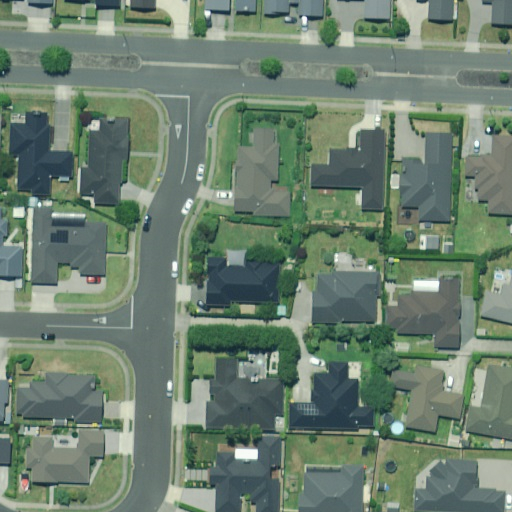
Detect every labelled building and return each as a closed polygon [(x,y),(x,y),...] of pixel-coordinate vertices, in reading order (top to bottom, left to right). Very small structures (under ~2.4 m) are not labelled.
[(204,0),(204,14),(227,15),(227,0),(204,0)] [(235,0),(235,13),(256,14),(256,0),(235,0)] [(264,0),(264,16),(289,17),(289,7),(299,8),(299,19),(322,20),(323,0),(264,0)] [(365,0),(365,18),(390,18),(390,0),(365,0)] [(412,0),(412,2),(425,3),(424,21),(451,23),(453,0),(412,0)] [(511,0),(482,0),(482,2),(493,2),(491,23),(511,24),(511,0)] [(48,114),(26,113),(26,123),(12,122),(9,155),(20,156),(17,189),(32,190),(32,193),(52,195),(53,176),(73,177),(74,152),(49,151),(51,126),(48,126),(48,114)] [(125,181),(128,122),(100,120),(100,131),(90,130),(88,167),(80,167),(79,193),(95,194),(95,203),(118,204),(120,181),(125,181)] [(238,159),(235,158),(235,175),(237,175),(237,186),(235,186),(234,211),(254,211),(254,215),(289,216),(290,188),(278,188),(279,129),(254,128),(254,147),(238,146),(238,159)] [(362,129),(361,148),(349,147),(349,151),(330,150),(330,164),(312,164),(311,185),(362,187),(361,209),(383,209),(386,130),(362,129)] [(426,132),(425,159),(405,158),(405,162),(402,162),(401,206),(420,206),(419,220),(450,221),(452,133),(426,132)] [(466,176),(477,176),(476,189),(480,189),(480,200),(490,200),(489,213),(511,213),(511,136),(493,136),(492,156),(466,155),(466,176)] [(72,263),(72,267),(80,267),(80,274),(104,274),(106,221),(87,221),(52,220),(53,206),(31,205),(29,282),(57,282),(58,262),(72,263)] [(27,207),(13,206),(13,217),(27,217),(27,207)] [(0,275),(22,276),(23,247),(5,246),(7,221),(2,221),(3,207),(0,207),(0,275)] [(456,243),(443,243),(443,253),(456,254),(456,243)] [(228,257),(208,257),(207,305),(234,305),(234,302),(280,303),(280,264),(264,264),(264,259),(246,259),(246,267),(228,266),(228,257)] [(309,322),(376,322),(377,299),(382,299),(382,272),(317,272),(317,291),(309,291),(309,322)] [(511,275),(510,286),(504,284),(501,295),(486,292),(481,315),(511,322),(511,275)] [(459,347),(459,279),(439,279),(439,291),(415,291),(415,295),(398,295),(398,307),(387,307),(387,328),(397,328),(397,333),(435,333),(435,347),(459,347)] [(290,305),(278,305),(277,315),(289,316),(290,305)] [(216,379),(210,379),(209,395),(216,395),(216,401),(206,401),(206,427),(275,430),(275,413),(284,413),(285,379),(237,377),(237,359),(216,358),(216,379)] [(291,403),(291,427),(359,427),(359,422),(375,422),(375,407),(359,407),(359,379),(348,379),(348,362),(330,362),(330,372),(315,372),(315,390),(310,390),(309,403),(291,403)] [(511,368),(488,365),(481,407),(470,406),(466,431),(511,438),(511,368)] [(460,419),(464,394),(443,390),(446,370),(417,366),(416,372),(394,368),(391,386),(413,390),(407,427),(436,432),(438,415),(460,419)] [(68,376),(68,373),(46,372),(46,382),(31,382),(31,388),(17,388),(17,416),(54,417),(54,425),(69,426),(69,417),(75,418),(75,421),(101,421),(101,391),(90,391),(91,376),(68,376)] [(0,420),(8,420),(9,379),(0,378),(0,420)] [(104,431),(79,430),(79,448),(54,448),(54,438),(34,437),(34,449),(26,449),(26,468),(33,468),(33,481),(89,482),(90,456),(103,456),(104,431)] [(0,434),(0,463),(9,464),(10,435),(0,434)] [(217,484),(216,511),(243,511),(243,495),(251,496),(251,503),(257,503),(256,511),(280,511),(281,436),(257,436),(257,460),(236,460),(236,453),(217,453),(217,466),(210,466),(210,484),(217,484)] [(477,489),(478,460),(446,459),(446,463),(433,462),(433,470),(428,469),(428,489),(415,489),(414,511),(423,511),(505,511),(506,490),(477,489)] [(362,511),(362,503),(367,503),(369,467),(343,466),(343,474),(304,473),(304,494),(300,493),(298,511),(362,511)] [(400,511),(401,502),(388,502),(388,511),(400,511)]
